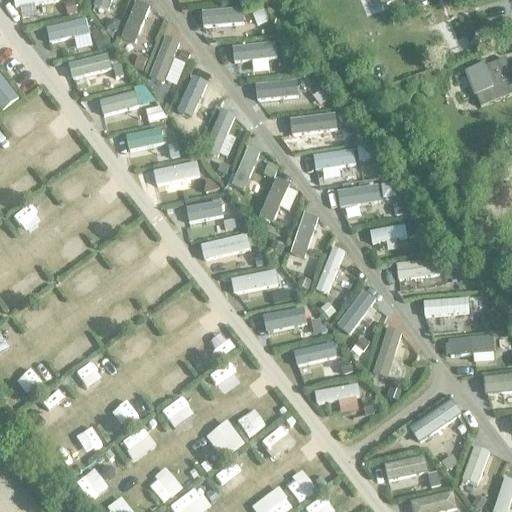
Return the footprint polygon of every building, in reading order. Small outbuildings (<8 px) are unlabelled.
[(57,7),(56,0),(10,0),(13,14),(57,7)] [(112,0),(96,0),(92,13),(107,17),(112,0)] [(394,19),(424,7),(421,0),(383,0),(387,8),(389,8),(394,19)] [(148,14),(134,8),(120,44),(134,50),(148,14)] [(243,30),(241,14),(201,18),(203,34),(243,30)] [(88,40),(84,25),(45,34),(48,50),(88,40)] [(476,29),(464,34),(469,46),(481,41),(476,29)] [(178,49),(164,44),(148,85),(162,90),(178,49)] [(275,65),(273,49),(231,54),(233,69),(275,65)] [(109,76),(105,61),(67,71),(70,85),(109,76)] [(483,68),(463,76),(469,90),(473,100),(475,100),(480,112),(511,99),(511,81),(505,63),(484,71),(483,68)] [(0,82),(0,113),(3,117),(17,105),(0,82)] [(206,90),(191,83),(175,119),(190,126),(206,90)] [(297,104),(295,87),(252,91),(254,108),(297,104)] [(17,107),(32,125),(49,111),(34,93),(17,107)] [(137,113),(133,98),(98,107),(102,122),(137,113)] [(233,123),(219,117),(201,159),(215,164),(233,123)] [(335,137),(333,121),(289,126),(291,142),(335,137)] [(162,151),(159,136),(127,142),(130,157),(162,151)] [(47,173),(63,164),(53,149),(38,158),(47,173)] [(260,159),(247,153),(230,191),(243,197),(260,159)] [(354,172),(352,157),(313,163),(315,177),(354,172)] [(67,208),(88,196),(70,167),(50,180),(67,208)] [(198,183),(195,168),(151,178),(154,192),(198,183)] [(0,202),(3,207),(19,197),(10,182),(0,188),(0,202)] [(288,191),(275,185),(258,223),(271,228),(288,191)] [(406,211),(403,198),(393,200),(391,191),(381,193),(386,215),(406,211)] [(378,210),(376,193),(336,198),(339,215),(378,210)] [(16,230),(33,224),(26,205),(9,211),(16,230)] [(96,217),(103,232),(122,224),(115,208),(96,217)] [(221,222),(219,208),(186,214),(188,228),(221,222)] [(317,225),(303,220),(289,261),(303,266),(317,225)] [(406,243),(404,231),(369,238),(371,250),(406,243)] [(115,265),(134,254),(120,233),(102,245),(115,265)] [(248,256),(245,242),(199,253),(203,268),(248,256)] [(343,259),(332,255),(315,296),(326,301),(343,259)] [(69,270),(82,292),(96,284),(84,262),(69,270)] [(438,282),(436,266),(395,272),(397,288),(438,282)] [(141,288),(153,302),(168,289),(155,275),(141,288)] [(276,292),(273,278),(229,287),(232,301),(276,292)] [(183,315),(199,303),(187,286),(171,297),(183,315)] [(48,289),(32,298),(43,317),(59,308),(48,289)] [(374,308),(362,299),(337,333),(349,342),(374,308)] [(468,319),(467,305),(423,309),(425,323),(468,319)] [(304,332),(301,315),(261,323),(265,340),(304,332)] [(212,326),(197,339),(208,353),(224,340),(212,326)] [(126,330),(108,343),(123,362),(140,349),(126,330)] [(2,331),(0,331),(0,353),(11,348),(2,331)] [(400,340),(387,336),(372,381),(385,385),(400,340)] [(63,364),(82,352),(76,342),(57,354),(63,364)] [(492,360),(491,345),(448,349),(450,365),(492,360)] [(89,357),(110,369),(117,358),(96,346),(89,357)] [(335,363),(332,349),(293,359),(296,373),(335,363)] [(228,356),(209,367),(220,385),(239,374),(228,356)] [(180,357),(161,370),(173,387),(192,375),(180,357)] [(66,376),(81,393),(101,376),(86,359),(66,376)] [(33,385),(52,377),(47,364),(28,372),(33,385)] [(8,396),(23,386),(16,375),(1,385),(8,396)] [(511,400),(511,381),(483,384),(485,403),(511,400)] [(203,401),(189,383),(168,401),(182,418),(203,401)] [(106,403),(119,424),(146,408),(132,387),(106,403)] [(358,405),(356,392),(313,399),(315,412),(358,405)] [(22,413),(38,431),(55,416),(40,398),(22,413)] [(52,404),(55,417),(68,414),(65,401),(52,404)] [(247,434),(265,421),(252,404),(235,416),(247,434)] [(460,423),(450,409),(409,436),(418,450),(460,423)] [(225,415),(202,432),(220,456),(243,438),(225,415)] [(279,420),(258,434),(273,454),(293,440),(279,420)] [(141,422),(119,437),(134,458),(155,442),(141,422)] [(70,435),(51,447),(64,468),(83,457),(70,435)] [(110,445),(101,453),(119,475),(128,467),(110,445)] [(243,449),(222,461),(234,481),(255,468),(243,449)] [(441,456),(446,468),(457,463),(452,451),(441,456)] [(489,459),(473,453),(460,487),(476,493),(489,459)] [(162,500),(181,484),(165,464),(145,480),(162,500)] [(426,482),(422,465),(383,473),(387,490),(426,482)] [(297,500),(316,488),(302,467),(284,479),(297,500)] [(175,494),(185,511),(194,511),(208,505),(196,483),(175,494)] [(508,511),(511,501),(511,487),(503,485),(495,511),(508,511)] [(267,511),(281,511),(291,506),(280,488),(260,500),(267,511)] [(305,503),(311,511),(332,511),(336,509),(323,491),(305,503)] [(99,511),(126,511),(115,498),(99,511)] [(455,511),(452,499),(410,509),(410,511),(455,511)]
